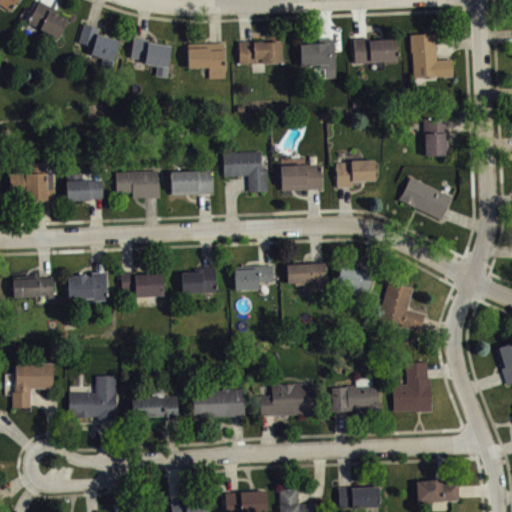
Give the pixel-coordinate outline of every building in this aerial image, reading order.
[(0,0),(17,0),(18,1),(9,10),(0,4),(0,0)] [(40,0),(37,0),(27,22),(57,38),(67,18),(56,13),(58,9),(40,0)] [(83,23),(77,41),(91,46),(89,53),(101,57),(99,65),(112,68),(113,61),(113,58),(118,39),(97,32),(99,27),(83,23)] [(408,34),(409,52),(411,52),(413,76),(451,74),(451,58),(435,59),(434,33),(408,34)] [(132,36),(129,56),(143,59),(143,62),(156,65),(155,74),(165,76),(169,45),(147,42),(147,39),(132,36)] [(299,43),(300,63),(318,63),(319,77),(336,77),(334,37),(317,38),(317,42),(299,43)] [(352,38),(353,61),(397,60),(395,38),(367,39),(366,37),(352,38)] [(237,41),(239,63),(281,61),(280,41),(262,42),(262,40),(251,41),(251,40),(237,41)] [(186,43),(187,67),(207,67),(208,77),(224,77),(223,48),(223,47),(222,42),(186,43)] [(423,154),(444,154),(444,150),(447,151),(446,116),(422,116),(423,154)] [(222,151),(223,175),(247,174),(248,190),(266,190),(265,166),(260,166),(259,149),(222,151)] [(280,189),(319,187),(319,163),(315,163),(315,155),(308,155),(309,163),(279,164),(280,189)] [(335,162),(335,186),(351,185),(351,181),(353,180),(373,180),(372,158),(349,159),(349,161),(335,162)] [(8,172),(9,193),(24,193),(24,200),(53,200),(51,170),(46,170),(46,162),(30,163),(30,171),(8,172)] [(114,171),(115,192),(131,191),(131,197),(157,195),(156,169),(114,171)] [(169,170),(170,194),(210,192),(210,169),(169,170)] [(66,173),(66,201),(71,201),(72,199),(81,200),(83,199),(102,197),(101,179),(89,179),(88,178),(82,178),(82,173),(66,173)] [(409,175),(398,198),(439,219),(450,195),(409,175)] [(286,282),(286,263),(322,261),(324,283),(310,284),(311,291),(302,291),(301,284),(293,285),(293,281),(286,282)] [(234,288),(233,266),(271,264),(272,280),(256,281),(257,287),(234,288)] [(340,264),(334,283),(349,288),(348,293),(365,297),(372,273),(340,264)] [(180,272),(181,291),(215,290),(214,266),(193,267),(193,271),(180,272)] [(67,276),(67,298),(93,297),(93,300),(106,299),(104,271),(90,271),(90,275),(88,275),(88,273),(70,274),(70,277),(67,276)] [(119,271),(120,291),(133,291),(133,295),(162,293),(161,272),(138,273),(138,271),(119,271)] [(11,275),(12,296),(46,294),(47,298),(54,298),(53,274),(11,275)] [(410,287),(406,307),(423,313),(418,331),(378,319),(387,281),(410,287)] [(511,340),(493,347),(505,383),(511,380),(511,340)] [(391,383),(392,409),(429,409),(428,376),(426,376),(425,360),(404,360),(405,383),(391,383)] [(14,362),(15,385),(13,385),(14,391),(10,391),(11,406),(30,406),(30,387),(51,387),(52,362),(14,362)] [(68,391),(68,414),(96,415),(97,420),(115,419),(114,374),(94,374),(94,391),(68,391)] [(328,410),(378,407),(377,383),(371,384),(371,376),(354,376),(354,383),(345,383),(345,385),(330,386),(331,404),(328,404),(328,410)] [(259,414),(311,413),(310,381),(271,382),(271,392),(259,393),(259,414)] [(192,417),(245,414),(244,387),(229,388),(227,386),(224,387),(222,388),(191,389),(192,417)] [(130,398),(130,417),(162,414),(162,419),(177,418),(175,395),(130,398)] [(415,480),(415,501),(458,499),(457,482),(441,483),(441,478),(415,480)] [(336,486),(338,508),(377,506),(377,484),(336,486)] [(278,487),(279,504),(278,504),(278,511),(317,511),(317,502),(297,502),(296,487),(278,487)] [(224,492),(224,511),(266,511),(264,489),(224,492)] [(169,499),(171,511),(206,511),(204,495),(169,499)]
